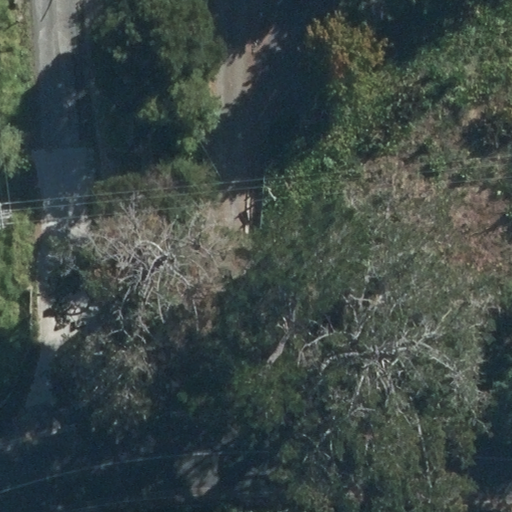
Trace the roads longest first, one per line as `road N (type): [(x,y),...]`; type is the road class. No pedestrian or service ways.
road 1 (unclassified): [(0,496),(80,465),(237,436),(511,453)]
road 2 (track): [(237,436),(247,83),(370,0)]
road 3 (track): [(80,465),(81,198),(55,0)]
